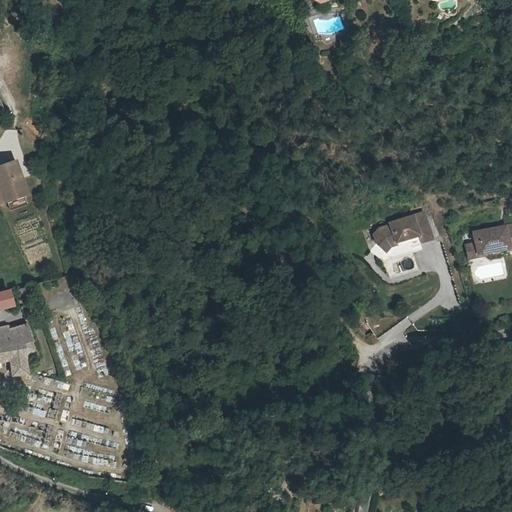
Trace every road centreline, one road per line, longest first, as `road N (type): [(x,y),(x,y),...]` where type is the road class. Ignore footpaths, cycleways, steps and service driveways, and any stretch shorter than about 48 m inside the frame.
road 1 (residential): [(366,511),(369,364),(404,344),(511,335)]
road 2 (residential): [(161,511),(0,457)]
